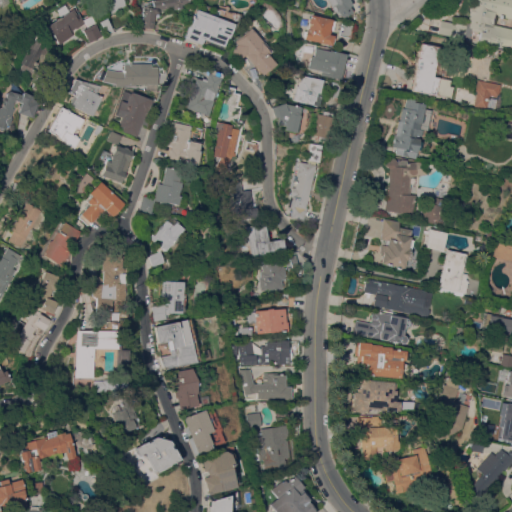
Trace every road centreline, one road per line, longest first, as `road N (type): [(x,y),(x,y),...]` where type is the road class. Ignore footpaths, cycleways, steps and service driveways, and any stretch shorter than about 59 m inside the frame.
road 1 (residential): [(195,511),(195,488),(141,337),(119,233)]
road 2 (residential): [(324,268),(271,205),(261,108),(231,71),(183,48)]
road 3 (residential): [(324,268),(385,0)]
road 4 (residential): [(183,48),(120,39),(85,56),(0,197)]
road 5 (residential): [(356,511),(328,477),(321,452),(316,308),(324,268)]
road 6 (residential): [(119,233),(96,233),(81,247),(68,311),(43,371),(24,396),(0,406)]
road 7 (residential): [(119,233),(183,48)]
